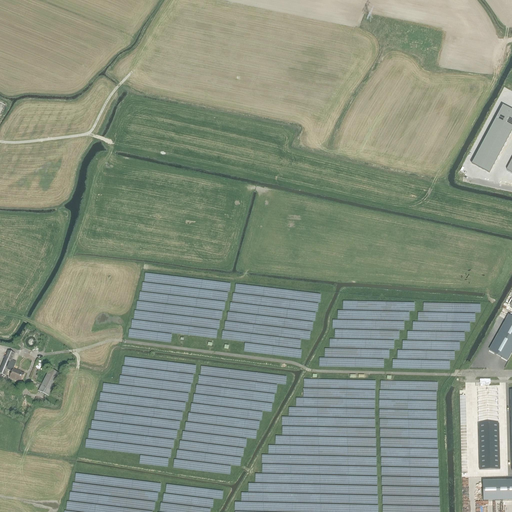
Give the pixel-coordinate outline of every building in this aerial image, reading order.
[(511,111),(502,106),(472,164),(489,173),(511,130),(511,111)] [(511,317),(509,316),(490,351),(507,361),(511,351),(511,317)] [(8,351),(0,369),(0,374),(5,377),(8,370),(12,372),(9,378),(17,381),(21,382),(24,374),(18,371),(13,369),(16,363),(12,361),(15,354),(8,351)] [(38,376),(35,375),(41,361),(37,360),(29,378),(36,381),(38,376)] [(48,396),(50,392),(59,374),(50,369),(41,387),(38,392),(48,396)] [(498,389),(477,390),(479,470),(500,470),(498,389)] [(511,480),(482,482),(483,502),(511,500),(511,480)]
